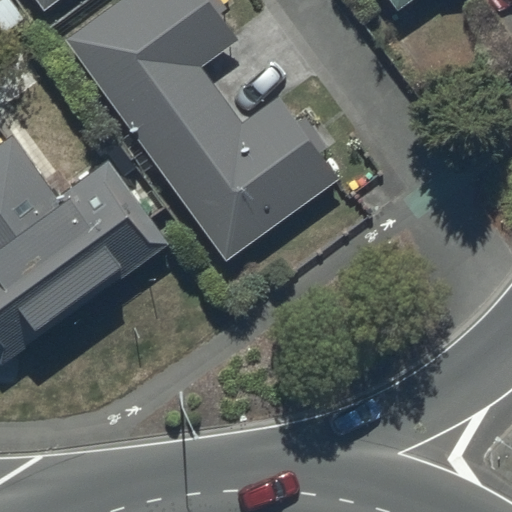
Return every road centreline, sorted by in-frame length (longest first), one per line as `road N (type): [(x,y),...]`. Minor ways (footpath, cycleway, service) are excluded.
road 1 (secondary): [(228,491),(381,429),(461,379),(511,332)]
road 2 (primary): [(228,491),(287,493),(374,511)]
road 3 (tertiary): [(0,507),(121,510)]
